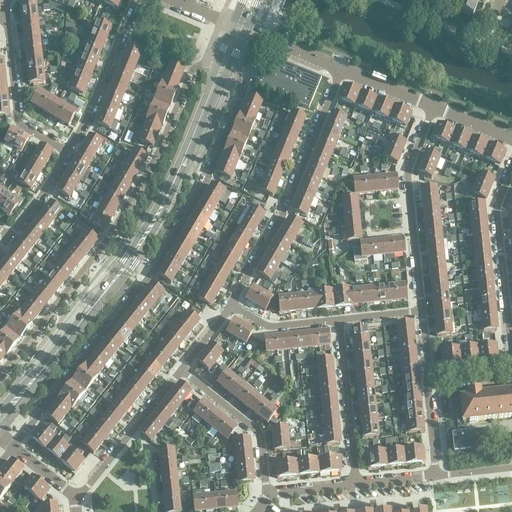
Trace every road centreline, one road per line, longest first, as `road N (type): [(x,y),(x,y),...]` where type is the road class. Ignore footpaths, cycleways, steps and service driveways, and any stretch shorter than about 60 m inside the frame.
road 1 (residential): [(12,446),(149,276),(203,185),(242,92),(227,66)]
road 2 (residential): [(217,62),(191,71),(155,157),(108,237),(0,373)]
road 3 (residential): [(340,69),(283,212),(231,306)]
road 4 (residential): [(422,311),(407,170),(429,106)]
road 5 (residential): [(511,169),(495,206),(511,353)]
road 6 (residential): [(356,484),(435,476),(428,378)]
road 7 (residential): [(66,152),(134,0)]
road 8 (residential): [(76,498),(181,369)]
road 9 (residential): [(338,320),(356,484)]
road 10 (residential): [(6,18),(17,119),(66,152)]
road 11 (residential): [(266,493),(257,432),(181,369)]
road 12 (tertiary): [(103,294),(158,222),(174,178)]
road 13 (tertiary): [(174,178),(103,294)]
